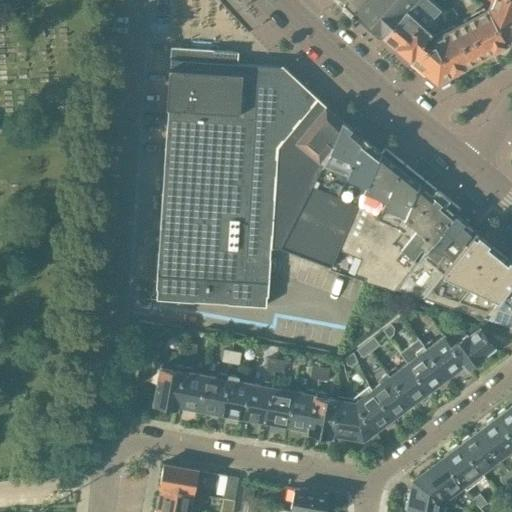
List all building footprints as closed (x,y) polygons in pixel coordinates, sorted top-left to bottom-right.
[(346,0),(347,0),(345,2),(354,11),(356,9),(358,10),(366,0),(346,0)] [(366,0),(358,10),(385,34),(415,0),(366,0)] [(441,7),(432,0),(415,0),(385,34),(412,57),(430,36),(434,31),(441,7)] [(511,0),(492,0),(489,8),(507,41),(511,29),(511,0)] [(445,11),(449,19),(458,15),(453,6),(445,11)] [(507,42),(507,41),(489,8),(460,24),(479,57),(507,42)] [(460,24),(451,29),(433,38),(451,72),(479,57),(460,24)] [(450,73),(451,72),(433,38),(433,39),(430,36),(412,57),(428,70),(428,78),(434,84),(440,84),(449,80),(450,74),(450,73)] [(172,70),(171,69),(156,298),(268,305),(271,247),(271,246),(278,140),(317,97),(284,66),(190,59),(190,53),(174,52),(172,70)] [(283,247),(283,246),(311,190),(323,166),(345,121),(324,103),(317,97),(278,140),(271,246),(271,247),(283,247)] [(323,166),(311,190),(283,246),(283,247),(308,257),(334,200),(342,183),(346,176),(364,137),(352,126),(345,121),(323,166)] [(380,150),(364,137),(346,176),(342,183),(334,200),(308,257),(332,266),(335,258),(338,250),(355,210),(380,150)] [(338,250),(360,260),(400,167),(381,151),(380,150),(355,210),(338,250)] [(363,280),(376,284),(399,229),(404,218),(419,182),(400,167),(360,260),(355,272),(365,275),(363,280)] [(419,182),(404,218),(410,223),(433,193),(432,193),(419,182)] [(444,202),(448,198),(436,188),(432,193),(433,193),(410,223),(404,218),(399,229),(376,284),(393,290),(396,287),(420,256),(456,212),(452,209),(444,202)] [(462,217),(456,212),(420,256),(396,287),(422,296),(452,259),(477,229),(476,228),(476,225),(468,219),(466,219),(464,221),(461,219),(462,217)] [(452,259),(422,296),(483,316),(493,305),(504,291),(511,281),(511,258),(477,229),(452,259)] [(511,326),(511,325),(511,281),(504,291),(493,305),(483,316),(492,319),(511,326)] [(382,311),(388,320),(398,312),(392,304),(382,311)] [(160,335),(162,324),(138,319),(137,331),(160,335)] [(389,337),(393,334),(394,328),(391,323),(383,329),(389,337)] [(464,330),(449,341),(468,367),(483,356),(482,355),(494,346),(482,330),(477,328),(468,335),(464,330)] [(137,331),(136,344),(158,345),(160,335),(137,331)] [(468,367),(449,341),(444,335),(434,342),(432,339),(423,345),(446,376),(455,370),(457,372),(466,366),(467,368),(468,367)] [(380,344),(374,336),(365,342),(371,350),(380,344)] [(400,351),(407,362),(429,390),(430,389),(433,390),(439,385),(439,382),(446,376),(423,345),(417,338),(400,351)] [(189,341),(186,353),(195,355),(197,343),(189,341)] [(362,357),(371,350),(365,342),(356,349),(362,357)] [(222,360),(231,361),(233,349),(225,347),(222,360)] [(242,351),(233,349),(231,361),(239,363),(242,351)] [(345,357),(347,364),(352,365),(358,361),(353,351),(345,357)] [(266,369),(275,370),(277,358),(268,356),(266,369)] [(286,359),(277,358),(275,370),(284,372),(286,359)] [(396,365),(387,372),(411,403),(418,397),(422,398),(428,394),(428,390),(429,390),(407,362),(398,369),(396,365)] [(178,404),(184,366),(174,364),(173,368),(161,366),(154,402),(177,407),(178,404)] [(310,377),(318,379),(321,366),(312,364),(310,377)] [(195,368),(184,366),(178,404),(187,406),(188,409),(196,410),(198,408),(199,408),(206,374),(194,372),(195,368)] [(330,368),(321,366),(318,379),(327,381),(330,368)] [(213,411),(221,412),(228,374),(217,372),(216,376),(206,374),(199,408),(201,408),(202,411),(210,413),(213,411)] [(403,408),(411,403),(387,372),(378,378),(381,381),(371,388),(392,417),(394,416),(397,417),(404,412),(403,408)] [(243,416),(249,382),(238,380),(238,376),(228,374),(221,412),(230,414),(231,417),(239,418),(242,416),(243,416)] [(261,384),(249,382),(243,416),(244,416),(246,420),(253,421),(256,419),(266,420),(273,383),(261,381),(261,384)] [(286,424),(287,424),(293,390),(282,388),(282,385),(273,383),(266,420),(275,422),(276,425),(284,427),(286,424)] [(392,417),(371,388),(369,385),(352,398),(352,401),(374,430),(382,424),(385,426),(392,421),(392,417)] [(305,393),(293,390),(287,424),(289,425),(290,428),(297,429),(300,427),(308,428),(308,431),(316,391),(305,389),(305,393)] [(326,393),(316,391),(308,431),(331,435),(337,399),(326,396),(326,393)] [(352,401),(337,399),(331,435),(341,437),(344,435),(363,438),(374,430),(352,401)] [(511,404),(509,406),(506,406),(500,411),(500,413),(497,415),(496,416),(510,434),(511,434),(511,432),(511,404)] [(511,447),(511,435),(511,434),(510,434),(496,416),(497,415),(494,415),(486,421),(485,424),(478,430),(501,461),(510,454),(508,451),(511,447)] [(493,467),(501,461),(478,430),(470,435),(468,435),(461,439),(462,442),(460,443),(481,471),(491,464),(493,467)] [(450,451),(442,457),(463,485),(465,488),(474,481),(472,478),(481,471),(460,443),(458,444),(456,444),(449,448),(450,451)] [(438,489),(446,500),(448,501),(456,495),(454,492),(463,485),(442,457),(441,457),(438,457),(432,461),(432,464),(413,478),(433,482),(438,489)] [(161,486),(194,492),(198,470),(163,463),(159,486),(161,486)] [(511,483),(511,474),(509,470),(501,476),(509,486),(511,483)] [(234,499),(238,476),(226,474),(222,497),(223,497),(225,497),(234,499)] [(443,511),(446,500),(438,489),(433,482),(413,478),(409,499),(406,500),(405,508),(407,510),(406,511),(443,511)] [(157,506),(157,508),(176,511),(190,511),(194,492),(161,486),(159,496),(156,497),(155,504),(157,506)] [(251,501),(254,488),(244,486),(242,499),(251,501)] [(294,489),(290,510),(299,511),(324,511),(328,494),(294,487),(294,489)] [(480,491),(472,497),(480,507),(487,501),(480,491)] [(232,511),(235,499),(234,499),(225,497),(223,497),(219,511),(232,511)] [(249,511),(251,501),(242,499),(239,511),(249,511)]
